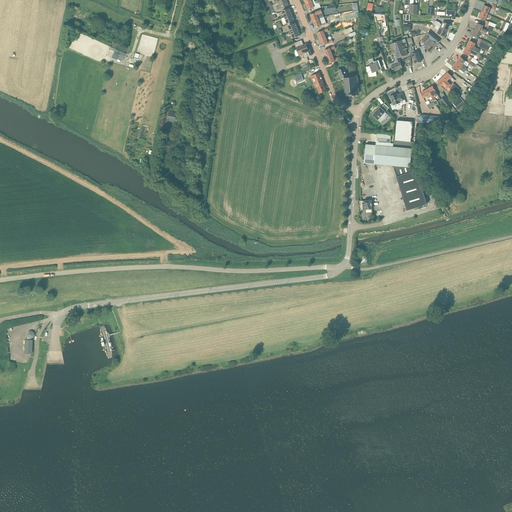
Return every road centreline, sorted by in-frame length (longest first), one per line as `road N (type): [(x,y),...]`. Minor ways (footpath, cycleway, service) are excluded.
road 1 (unclassified): [(342,266),(145,266),(0,280)]
road 2 (tertiary): [(58,317),(76,307),(323,276),(342,266)]
road 3 (tertiary): [(357,110),(443,59),(472,0)]
road 4 (tertiary): [(342,266),(357,110)]
road 5 (residential): [(357,110),(333,97),(295,0)]
